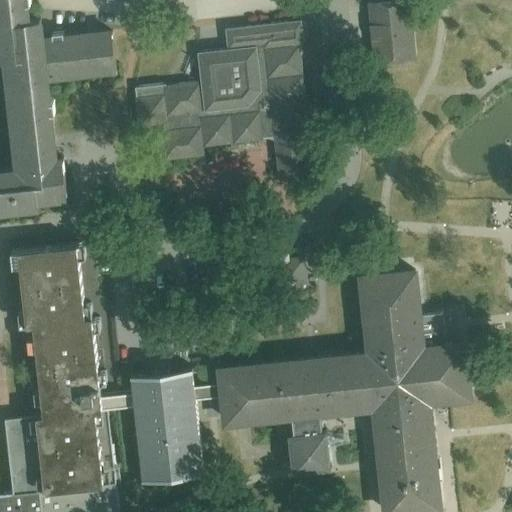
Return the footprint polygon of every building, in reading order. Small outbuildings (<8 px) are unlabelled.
[(0,211),(40,208),(39,199),(67,196),(63,148),(59,149),(52,78),(118,72),(114,23),(51,28),(46,29),(44,12),(30,13),(29,0),(0,0),(0,55),(9,154),(0,155),(0,211)] [(365,0),(368,28),(371,61),(419,57),(414,0),(365,0)] [(330,109),(328,69),(324,12),(297,14),(297,20),(224,25),(225,46),(198,48),(200,80),(132,85),(137,161),(205,156),(204,146),(236,143),(236,151),(262,149),(261,140),(275,139),(278,178),(317,175),(312,111),(330,109)] [(103,413),(100,389),(92,314),(84,314),(76,239),(16,245),(24,321),(32,320),(42,411),(6,415),(14,491),(39,488),(110,481),(103,413)] [(305,280),(302,258),(289,259),(288,253),(273,254),(274,260),(260,262),(260,267),(255,267),(257,282),(262,281),(262,285),(273,284),(273,289),(301,286),(301,281),(305,280)] [(366,347),(216,362),(217,375),(219,395),(222,421),(292,414),(321,412),(373,406),(383,511),(400,511),(444,508),(433,400),(472,396),(466,335),(447,337),(444,312),(422,314),(417,264),(358,270),(366,347)] [(219,395),(217,375),(199,376),(197,359),(124,366),(126,387),(100,389),(103,413),(110,412),(131,410),(137,478),(205,471),(198,397),(219,395)] [(39,488),(41,511),(119,511),(110,412),(103,413),(110,481),(39,488)] [(322,428),(321,412),(292,414),(294,429),(289,429),(292,470),(332,467),(329,428),(322,428)] [(0,511),(41,511),(39,488),(14,491),(0,491),(0,511)]
